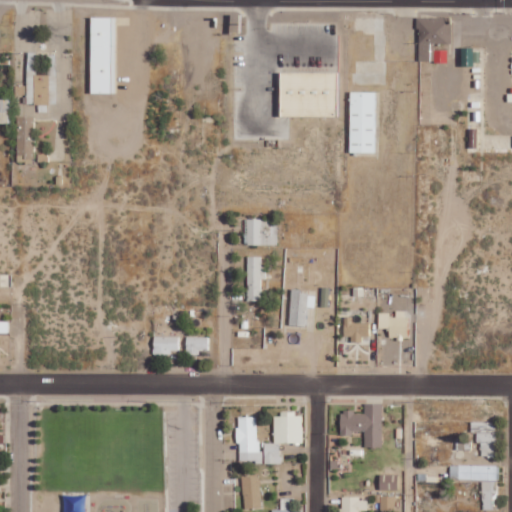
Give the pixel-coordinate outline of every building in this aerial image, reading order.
[(115,17),(115,93),(89,93),(90,17),(115,17)] [(415,18),(415,29),(418,28),(418,62),(429,62),(429,45),(450,45),(450,18),(415,18)] [(57,54),(48,54),(48,75),(37,75),(37,52),(28,52),(27,103),(39,104),(39,112),(47,112),(47,104),(56,104),(57,54)] [(280,72),(279,116),(336,117),(336,72),(280,72)] [(349,92),(348,153),(374,153),(375,92),(349,92)] [(8,124),(0,124),(0,100),(8,100),(8,124)] [(18,116),(17,159),(34,160),(35,117),(18,116)] [(277,245),(277,219),(247,219),(247,245),(277,245)] [(247,300),(261,300),(261,278),(266,278),(267,266),(262,266),(262,256),(248,256),(247,300)] [(321,306),(330,306),(330,287),(320,287),(321,306)] [(308,291),(291,290),(290,325),(307,325),(308,291)] [(379,314),(378,328),(389,328),(389,337),(407,338),(408,310),(396,310),(396,314),(379,314)] [(369,323),(352,323),(352,316),(344,316),(344,339),(361,339),(361,336),(369,336),(369,323)] [(0,332),(8,333),(9,321),(0,320),(0,332)] [(179,353),(179,336),(153,336),(154,353),(179,353)] [(208,350),(208,337),(186,336),(186,354),(199,355),(200,350),(208,350)] [(382,403),(365,403),(365,413),(355,413),(355,409),(341,409),(341,434),(353,434),(353,430),(365,430),(365,447),(382,447),(382,403)] [(274,443),(264,443),(264,463),(280,463),(280,443),(303,443),(302,413),(274,413),(274,443)] [(259,416),(238,417),(238,462),(259,462),(259,416)] [(481,455),(496,455),(495,421),(471,422),(471,432),(476,432),(476,443),(481,443),(481,455)] [(499,466),(450,465),(450,479),(499,480),(499,466)] [(380,490),(398,490),(399,475),(380,474),(380,490)] [(260,475),(243,475),(243,508),(260,508),(260,475)] [(496,501),(497,481),(482,481),(482,509),(491,509),(491,500),(496,501)] [(396,496),(381,495),(380,509),(395,509),(396,496)] [(358,511),(359,510),(368,510),(367,500),(359,500),(359,496),(341,496),(341,511),(358,511)] [(295,511),(295,497),(281,497),(281,509),(272,509),(272,511),(295,511)]
